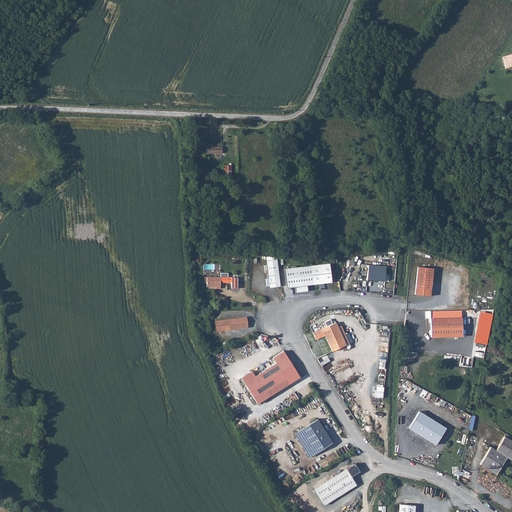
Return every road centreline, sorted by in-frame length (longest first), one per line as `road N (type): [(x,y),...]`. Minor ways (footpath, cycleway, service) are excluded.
road 1 (unclassified): [(0,106),(294,117),(352,0)]
road 2 (unclassified): [(485,511),(362,442),(280,316),(350,299),(387,310)]
